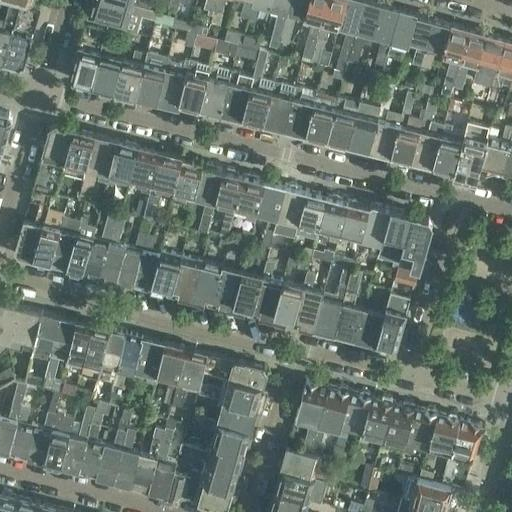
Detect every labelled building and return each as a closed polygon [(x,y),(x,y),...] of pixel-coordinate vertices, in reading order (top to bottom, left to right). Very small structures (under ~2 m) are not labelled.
[(0,24),(0,58),(3,60),(12,28),(20,0),(18,0),(10,0),(3,26),(0,24)] [(12,28),(3,60),(20,64),(25,62),(41,6),(31,3),(20,1),(20,0),(12,28)] [(126,0),(92,0),(89,11),(126,21),(124,28),(137,32),(143,11),(156,15),(156,14),(158,8),(150,6),(126,0)] [(169,0),(168,6),(177,8),(178,0),(169,0)] [(205,0),(204,6),(208,7),(208,12),(212,13),(215,0),(205,0)] [(215,0),(212,13),(210,21),(219,23),(225,0),(215,0)] [(243,0),(240,13),(249,16),(253,1),(253,0),(243,0)] [(253,0),(253,1),(249,16),(257,18),(258,14),(267,16),(271,0),(253,0)] [(271,0),(270,5),(279,8),(269,43),(278,46),(279,41),(288,10),(290,0),(271,0)] [(290,0),(288,10),(279,41),(286,43),(295,12),(305,15),(308,0),(290,0)] [(308,0),(305,15),(313,17),(302,58),(311,60),(322,20),(327,0),(308,0)] [(327,0),(322,20),(311,60),(319,62),(326,38),(327,38),(331,22),(339,24),(345,0),(327,0)] [(345,0),(339,24),(347,26),(336,66),(345,69),(346,69),(349,57),(357,29),(364,0),(345,0)] [(377,0),(364,0),(357,29),(349,57),(358,60),(363,40),(372,43),(374,34),(383,2),(377,0)] [(383,2),(374,34),(382,36),(375,61),(384,64),(388,51),(400,6),(383,2)] [(400,6),(388,51),(397,53),(400,41),(409,43),(418,11),(400,6)] [(126,21),(89,11),(87,19),(106,24),(116,26),(124,28),(126,21)] [(418,11),(409,43),(417,45),(412,61),(422,63),(426,48),(435,16),(418,11)] [(156,14),(156,15),(155,19),(168,23),(169,18),(156,14)] [(175,16),(173,24),(176,25),(188,28),(189,28),(191,21),(191,20),(175,16)] [(435,16),(426,48),(422,63),(431,66),(435,50),(444,52),(452,20),(435,16)] [(87,19),(79,44),(71,72),(74,78),(92,82),(100,49),(102,43),(104,32),(106,24),(87,19)] [(168,23),(155,19),(152,28),(174,33),(176,25),(173,24),(168,23)] [(452,20),(444,52),(452,55),(441,90),(451,92),(453,84),(461,57),(469,25),(452,20)] [(191,21),(189,28),(197,31),(207,33),(209,25),(191,21)] [(469,25),(461,57),(453,84),(462,87),(470,60),(478,62),(487,30),(469,25)] [(242,42),(245,32),(227,27),(224,38),(239,41),(242,42)] [(197,31),(189,28),(188,28),(184,41),(193,44),(194,41),(197,31)] [(487,30),(478,62),(486,64),(478,92),(489,94),(496,67),(505,34),(487,30)] [(207,33),(197,31),(194,41),(215,47),(217,36),(207,33)] [(245,32),(242,42),(259,47),(262,37),(245,32)] [(511,36),(505,34),(496,67),(489,94),(497,97),(505,69),(511,71),(511,36)] [(214,49),(235,54),(239,41),(224,38),(217,36),(214,49)] [(242,42),(239,41),(236,52),(258,58),(261,47),(259,47),(242,42)] [(102,43),(100,49),(92,82),(114,88),(122,54),(110,51),(111,45),(102,43)] [(122,54),(114,88),(136,93),(146,52),(147,50),(134,47),(132,57),(122,54)] [(261,47),(258,58),(254,73),(242,116),(252,119),(253,122),(258,123),(260,121),(263,122),(275,79),(262,76),(269,49),(261,47)] [(146,52),(136,93),(158,98),(168,57),(146,52)] [(289,55),(282,53),(279,63),(287,65),(289,55)] [(168,57),(158,98),(179,103),(179,101),(190,57),(185,56),(184,61),(168,57)] [(190,57),(179,101),(189,103),(190,106),(195,107),(198,106),(199,106),(211,62),(190,57)] [(211,62),(199,106),(210,108),(211,111),(216,113),(219,111),(221,111),(232,67),(211,62)] [(345,69),(336,66),(335,66),(332,74),(343,76),(345,69)] [(232,67),(221,111),(232,114),(233,117),(237,118),(240,116),(242,116),(254,73),(232,67)] [(364,82),(366,74),(352,70),(350,79),(364,82)] [(405,84),(415,86),(417,79),(407,76),(405,84)] [(275,79),(263,122),(274,124),(274,127),(280,128),(282,126),(284,127),(296,84),(275,79)] [(387,79),(380,105),(369,147),(379,150),(380,153),(385,154),(388,152),(390,153),(402,110),(389,107),(395,81),(387,79)] [(416,86),(433,91),(435,84),(418,80),(416,86)] [(296,84),(284,127),(295,129),(296,132),(301,133),(303,131),(305,132),(317,89),(296,84)] [(408,87),(402,110),(390,153),(400,155),(401,158),(406,159),(409,157),(411,158),(423,116),(410,112),(416,90),(408,87)] [(317,89),(305,132),(316,134),(317,137),(322,139),(325,137),(326,137),(338,95),(317,89)] [(430,91),(423,116),(411,158),(422,160),(423,163),(428,165),(430,162),(433,163),(444,121),(432,118),(438,93),(430,91)] [(338,95),(326,137),(337,140),(338,142),(343,144),(346,142),(347,142),(359,100),(338,95)] [(359,100),(347,142),(358,145),(359,148),(364,149),(367,147),(369,147),(380,105),(359,100)] [(486,105),(472,101),(471,107),(494,113),(496,107),(486,105)] [(0,107),(0,158),(13,116),(10,110),(0,107)] [(467,119),(465,126),(454,168),(478,174),(480,165),(487,139),(488,132),(491,126),(467,119)] [(444,121),(433,163),(443,166),(445,169),(449,170),(452,168),(454,168),(465,126),(444,121)] [(51,125),(42,154),(40,162),(33,187),(53,191),(57,192),(59,183),(58,182),(63,163),(64,160),(73,127),(56,122),(51,125)] [(487,139),(480,165),(484,166),(484,168),(489,169),(491,168),(501,170),(511,134),(511,132),(511,123),(505,122),(502,136),(488,132),(487,139)] [(73,127),(64,160),(63,163),(72,165),(74,162),(87,165),(95,132),(73,127)] [(95,132),(87,165),(101,169),(100,172),(107,174),(117,137),(95,132)] [(511,134),(501,170),(511,172),(511,134)] [(139,143),(117,137),(107,174),(105,181),(114,183),(117,173),(130,176),(139,143)] [(139,143),(130,176),(144,179),(141,189),(149,191),(160,148),(139,143)] [(182,154),(160,148),(149,191),(147,200),(144,214),(152,216),(155,216),(164,184),(174,187),(182,154)] [(182,154),(174,187),(173,189),(186,192),(183,202),(192,204),(194,194),(195,194),(203,161),(201,158),(182,154)] [(203,161),(195,194),(194,194),(207,197),(198,227),(199,227),(208,229),(215,199),(224,166),(214,164),(213,161),(208,160),(205,162),(203,161)] [(224,166),(215,199),(228,202),(220,232),(221,233),(229,235),(234,214),(236,204),(245,172),(236,169),(234,167),(229,165),(226,167),(224,166)] [(245,172),(236,204),(234,214),(246,216),(246,217),(254,219),(257,209),(266,177),(256,174),(255,171),(250,170),(248,172),(245,172)] [(266,177),(257,209),(269,212),(261,242),(269,244),(273,229),(277,215),(286,182),(277,180),(276,177),(272,176),(270,178),(266,177)] [(289,183),(286,182),(277,215),(273,229),(295,235),(296,230),(299,220),(307,187),(297,185),(296,182),(291,181),(289,183)] [(310,188),(307,187),(299,220),(296,230),(317,235),(320,225),(328,192),(318,190),(317,187),(312,186),(310,188)] [(33,187),(25,217),(24,217),(15,247),(18,253),(33,257),(42,228),(44,221),(49,205),(50,201),(53,191),(33,187)] [(58,207),(61,193),(57,192),(53,191),(50,201),(49,205),(58,207)] [(328,192),(320,225),(332,228),(330,238),(338,240),(340,230),(349,197),(340,195),(338,192),(333,191),(331,193),(328,192)] [(349,197),(340,230),(353,233),(350,243),(358,245),(361,235),(370,203),(361,200),(359,197),(354,196),(352,198),(349,197)] [(143,214),(144,214),(147,200),(141,198),(137,212),(143,214)] [(370,203),(361,235),(374,238),(371,248),(379,250),(383,237),(391,205),(373,200),(370,203)] [(42,228),(33,257),(49,261),(63,212),(64,209),(58,207),(49,205),(42,229),(42,228)] [(391,205),(383,237),(396,240),(392,255),(399,257),(404,242),(412,210),(391,205)] [(93,234),(84,269),(100,274),(119,208),(110,206),(102,236),(93,234)] [(119,208),(100,274),(117,278),(126,242),(119,240),(128,210),(119,208)] [(404,242),(399,257),(399,258),(400,258),(420,263),(433,220),(429,214),(412,210),(404,242)] [(63,212),(49,261),(67,265),(80,217),(63,212)] [(80,217),(67,265),(84,269),(93,234),(85,232),(89,216),(80,214),(80,217)] [(126,242),(117,278),(134,282),(148,230),(152,216),(144,214),(143,214),(139,229),(135,244),(126,242)] [(187,234),(189,225),(188,224),(178,222),(169,220),(166,229),(187,234)] [(197,237),(199,227),(198,227),(189,225),(187,234),(197,237)] [(239,237),(248,240),(251,230),(241,228),(239,237)] [(148,230),(134,282),(150,286),(160,251),(152,249),(157,232),(148,230)] [(230,235),(229,235),(221,233),(218,244),(227,246),(230,235)] [(305,245),(302,253),(303,253),(311,256),(312,253),(313,247),(305,245)] [(324,248),(314,245),(313,247),(312,253),(331,258),(334,248),(325,245),(324,248)] [(160,251),(150,286),(171,291),(182,252),(161,247),(160,251)] [(311,256),(303,253),(302,253),(291,250),(287,263),(307,269),(311,256)] [(182,252),(171,291),(192,296),(202,257),(182,252)] [(369,282),(383,285),(391,288),(394,278),(398,264),(419,269),(420,263),(400,258),(399,258),(399,257),(392,255),(378,252),(369,282)] [(202,257),(192,296),(212,301),(222,262),(202,257)] [(263,272),(252,311),(273,316),(283,277),(271,274),(275,260),(267,257),(263,272)] [(222,262),(212,301),(232,306),(242,267),(222,262)] [(352,265),(344,263),(337,291),(324,288),(313,326),(334,331),(352,265)] [(352,265),(334,331),(355,336),(364,304),(366,298),(356,295),(363,268),(352,265)] [(414,283),(417,272),(398,266),(394,278),(414,283)] [(242,267),(232,306),(252,311),(263,272),(242,267)] [(307,269),(303,282),(293,321),(313,326),(324,288),(313,285),(317,271),(307,269)] [(283,277),(273,316),(293,321),(303,282),(283,277)] [(385,309),(376,342),(391,346),(397,343),(403,323),(411,295),(391,290),(390,293),(387,305),(386,305),(385,309)] [(0,298),(0,349),(8,341),(23,344),(24,339),(35,342),(42,309),(0,298)] [(364,304),(355,336),(376,342),(385,309),(364,304)] [(35,342),(34,345),(32,352),(50,357),(51,349),(60,313),(42,309),(35,342)] [(51,349),(50,357),(45,376),(45,377),(43,384),(45,385),(54,387),(59,388),(61,379),(54,377),(61,351),(68,353),(77,317),(60,313),(51,349)] [(77,317),(68,353),(65,364),(82,368),(84,357),(93,321),(77,317)] [(93,321),(84,357),(82,368),(81,371),(98,375),(101,361),(110,325),(93,321)] [(110,325),(101,361),(109,363),(101,392),(93,390),(91,397),(109,401),(109,400),(118,365),(126,329),(110,325)] [(126,329),(118,365),(109,400),(118,402),(127,368),(135,370),(136,367),(144,334),(126,329)] [(144,334),(136,367),(149,370),(147,380),(154,381),(156,372),(164,339),(144,334)] [(164,339),(156,372),(170,376),(160,414),(168,416),(171,407),(173,397),(186,344),(164,339)] [(186,344),(173,397),(180,399),(185,380),(200,383),(201,378),(204,368),(208,350),(186,344)] [(204,368),(230,374),(263,383),(267,368),(264,363),(264,364),(208,350),(204,368)] [(9,366),(0,370),(0,377),(1,380),(13,374),(9,366)] [(45,376),(28,372),(25,379),(27,380),(28,380),(43,384),(45,377),(45,376)] [(207,392),(224,396),(256,405),(257,403),(258,399),(263,383),(230,374),(227,386),(201,378),(200,383),(198,390),(207,392)] [(1,412),(0,414),(0,448),(9,451),(18,417),(25,389),(27,380),(25,379),(19,377),(9,414),(1,412)] [(306,377),(296,412),(301,413),(301,412),(311,415),(303,447),(310,449),(329,383),(306,377)] [(64,381),(62,389),(76,392),(78,384),(64,381)] [(329,383),(310,449),(322,453),(325,440),(322,439),(327,419),(340,422),(341,422),(350,388),(348,388),(347,384),(341,383),(338,385),(329,383)] [(35,422),(26,456),(44,460),(53,426),(58,407),(62,389),(59,388),(54,387),(44,424),(35,421),(35,422)] [(341,422),(340,422),(335,443),(344,445),(349,424),(362,428),(363,428),(372,394),(370,393),(369,390),(363,388),(360,391),(350,388),(341,422)] [(18,417),(9,451),(26,456),(35,422),(35,421),(39,406),(29,403),(33,391),(25,389),(18,417)] [(222,404),(217,419),(250,428),(255,411),(254,411),(255,407),(256,407),(256,405),(224,396),(207,392),(205,400),(222,404)] [(363,428),(362,428),(360,438),(368,440),(371,430),(384,433),(393,399),(391,398),(392,395),(383,393),(382,396),(372,394),(363,428)] [(129,394),(127,404),(135,405),(137,396),(129,394)] [(393,399),(384,433),(381,443),(390,445),(392,435),(405,439),(406,439),(414,404),(412,404),(413,401),(405,399),(404,402),(393,399)] [(70,431),(61,465),(79,469),(88,435),(95,409),(96,405),(87,403),(82,420),(73,418),(70,431)] [(406,439),(405,439),(403,448),(412,451),(415,441),(428,444),(437,410),(435,406),(429,404),(426,407),(414,404),(406,439)] [(131,408),(124,406),(122,414),(129,416),(131,408)] [(53,426),(44,460),(61,465),(70,431),(73,418),(74,415),(65,412),(66,409),(58,407),(53,426)] [(79,469),(96,474),(105,440),(97,437),(104,412),(95,409),(88,435),(79,469)] [(437,410),(428,444),(425,454),(434,457),(437,446),(450,450),(459,415),(457,415),(455,411),(451,410),(448,413),(437,410)] [(105,440),(96,474),(114,478),(122,444),(130,417),(121,415),(114,442),(105,440)] [(132,447),(139,418),(130,415),(130,417),(122,444),(114,478),(131,483),(140,449),(132,447)] [(472,455),(481,421),(459,415),(450,450),(448,456),(455,458),(458,456),(459,452),(466,454),(472,455)] [(202,426),(214,429),(211,440),(244,449),(248,433),(249,429),(250,429),(250,428),(217,419),(204,416),(202,426)] [(140,449),(131,483),(149,488),(156,459),(164,426),(155,423),(149,451),(140,449)] [(156,459),(149,488),(168,493),(174,471),(177,459),(167,456),(173,429),(164,426),(156,459)] [(179,451),(206,458),(238,466),(239,462),(240,462),(244,449),(211,440),(209,448),(182,440),(179,451)] [(288,443),(281,465),(315,475),(335,481),(337,474),(321,470),(322,468),(318,467),(322,453),(310,449),(303,447),(292,444),(288,443)] [(334,445),(332,453),(344,457),(346,448),(334,445)] [(357,449),(354,459),(362,461),(364,451),(357,449)] [(375,464),(382,466),(384,467),(387,457),(378,455),(375,464)] [(184,475),(191,477),(233,487),(233,485),(238,466),(206,458),(202,473),(186,468),(185,474),(184,475)] [(398,469),(409,472),(411,472),(413,464),(400,460),(398,469)] [(447,460),(441,480),(443,481),(447,482),(447,481),(451,482),(457,463),(447,460)] [(358,488),(367,490),(368,485),(374,464),(366,462),(358,488)] [(382,466),(375,464),(374,464),(368,485),(376,487),(382,466)] [(281,465),(275,486),(309,497),(313,483),(321,486),(322,484),(333,487),(353,493),(355,486),(335,481),(315,475),(281,465)] [(422,467),(419,474),(432,478),(434,470),(422,467)] [(185,474),(174,471),(168,493),(186,497),(190,480),(191,477),(184,475),(185,474)] [(449,495),(452,483),(451,482),(447,481),(447,482),(443,481),(441,480),(432,478),(419,474),(411,472),(409,472),(405,483),(400,481),(397,493),(402,495),(410,497),(445,507),(447,502),(450,503),(452,496),(449,495)] [(199,483),(194,500),(222,507),(227,503),(230,494),(231,494),(231,493),(233,487),(191,477),(190,480),(199,483)] [(275,486),(269,507),(284,511),(312,511),(305,510),(309,497),(275,486)] [(0,489),(0,511),(12,511),(17,494),(0,489)] [(17,494),(12,511),(34,511),(38,500),(17,494)] [(364,502),(362,506),(371,509),(374,497),(366,495),(364,502)] [(386,511),(447,511),(444,510),(445,507),(410,497),(402,495),(397,511),(387,509),(386,511)] [(351,498),(348,508),(361,511),(362,506),(364,502),(351,498)] [(38,500),(34,511),(56,511),(59,505),(38,500)]
